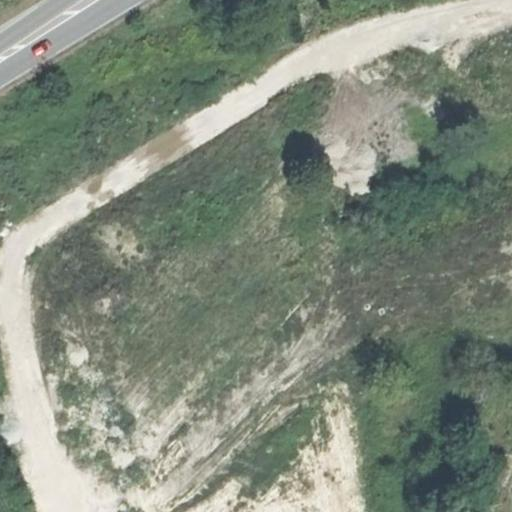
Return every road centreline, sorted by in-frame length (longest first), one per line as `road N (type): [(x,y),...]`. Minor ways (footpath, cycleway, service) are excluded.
road 1 (track): [(84,511),(301,308),(323,267),(342,74),(334,51)]
road 2 (track): [(0,128),(241,60),(334,51)]
